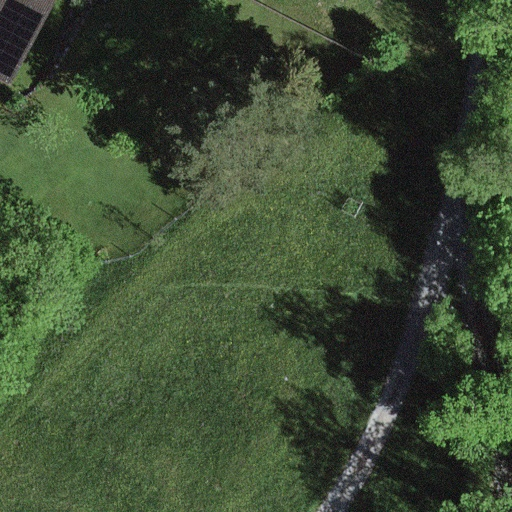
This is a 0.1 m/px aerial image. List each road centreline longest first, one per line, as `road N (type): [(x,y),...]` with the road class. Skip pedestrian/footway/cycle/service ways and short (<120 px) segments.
road 1 (track): [(328,511),(474,179),(487,0)]
road 2 (track): [(502,511),(474,179)]
